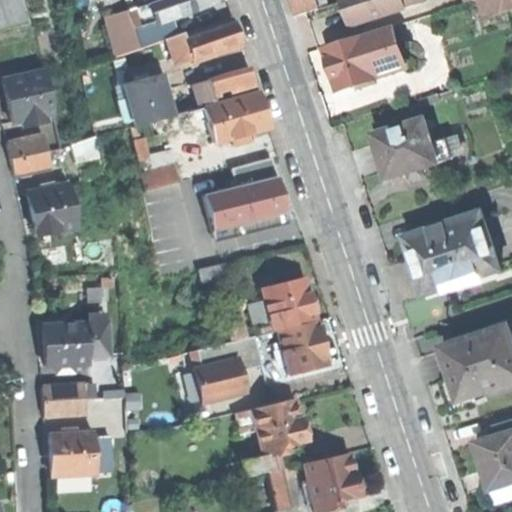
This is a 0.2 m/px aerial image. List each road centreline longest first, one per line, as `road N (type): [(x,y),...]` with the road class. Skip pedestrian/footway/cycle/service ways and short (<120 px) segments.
road 1 (secondary): [(262,0),(430,511)]
road 2 (residential): [(24,317),(32,511)]
road 3 (residential): [(0,170),(24,317)]
